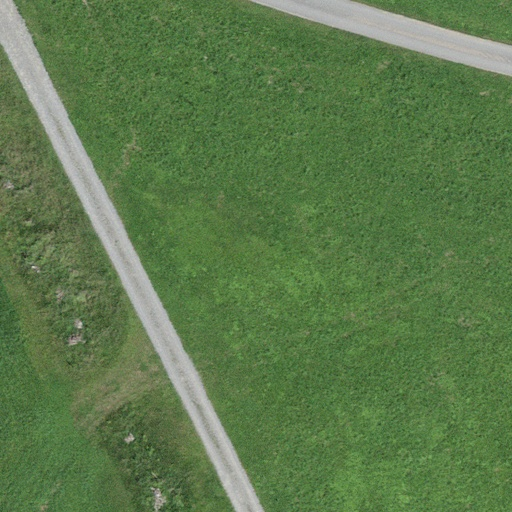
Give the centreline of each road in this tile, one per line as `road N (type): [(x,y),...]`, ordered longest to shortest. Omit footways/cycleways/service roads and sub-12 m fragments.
road 1 (track): [(0,13),(250,511)]
road 2 (unclassified): [(287,0),(511,60)]
